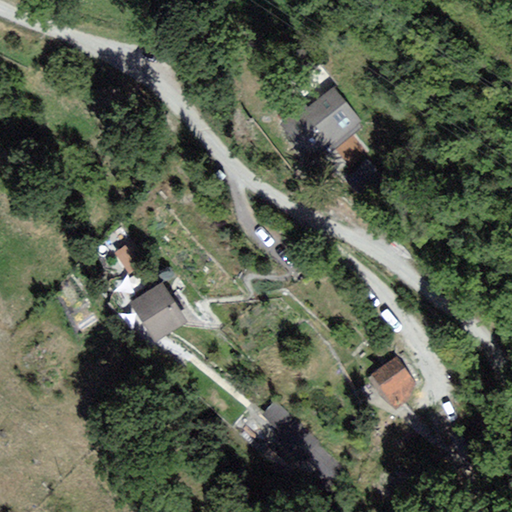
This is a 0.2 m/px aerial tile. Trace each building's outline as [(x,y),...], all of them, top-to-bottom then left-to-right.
[(248,50),(252,55),(260,50),(254,42),(247,47),(244,42),(239,46),(236,41),(230,46),(238,58),(248,50)] [(310,107),(278,127),(314,184),(347,163),(310,107)] [(386,176),(367,158),(347,182),(366,198),(386,176)] [(121,252),(130,265),(139,266),(143,254),(138,245),(121,252)] [(159,285),(126,304),(147,340),(180,320),(159,285)] [(391,355),(367,375),(393,407),(417,387),(391,355)] [(306,433),(275,404),(261,418),(292,447),(306,433)]
